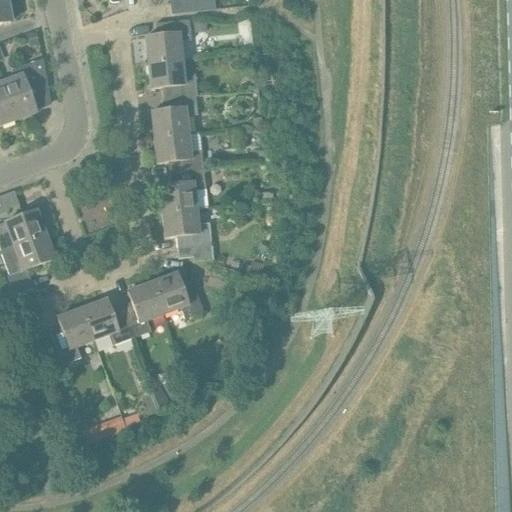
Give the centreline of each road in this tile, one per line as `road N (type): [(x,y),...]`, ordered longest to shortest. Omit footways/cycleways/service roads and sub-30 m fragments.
road 1 (residential): [(87,276),(148,257),(146,227),(118,27),(66,43)]
road 2 (residential): [(50,157),(72,137),(77,116),(66,43)]
road 3 (residential): [(50,157),(87,276)]
